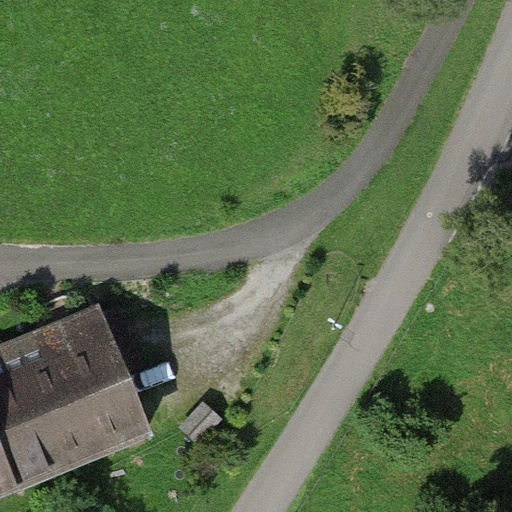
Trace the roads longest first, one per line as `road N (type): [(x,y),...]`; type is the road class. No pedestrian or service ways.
road 1 (residential): [(0,254),(128,261),(232,246),(318,213),(398,125),(467,0)]
road 2 (unclassified): [(261,511),(334,403),(492,122),(511,65)]
